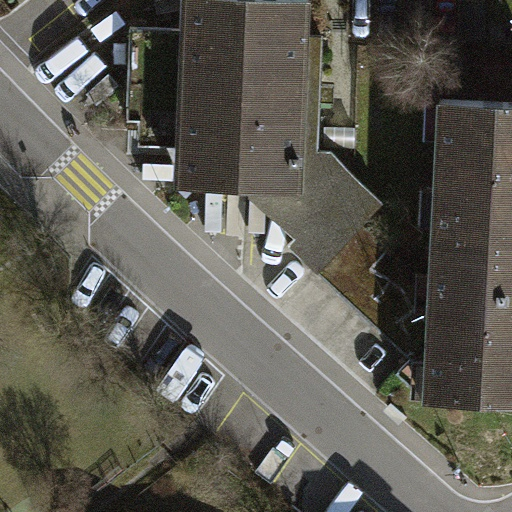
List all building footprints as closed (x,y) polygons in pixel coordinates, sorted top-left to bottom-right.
[(178,129),(175,182),(247,185),(301,188),(308,30),(309,0),(183,0),(181,40),(135,38),(131,127),(178,129)] [(322,30),(308,30),(301,188),(247,185),(247,193),(293,235),(286,243),(316,271),(363,223),(384,201),(331,147),(317,146),(322,30)] [(511,104),(437,101),(430,249),(511,253),(511,104)] [(428,286),(363,223),(316,271),(424,374),(428,286)] [(511,253),(430,249),(428,286),(424,374),(422,402),(511,406),(511,253)]
